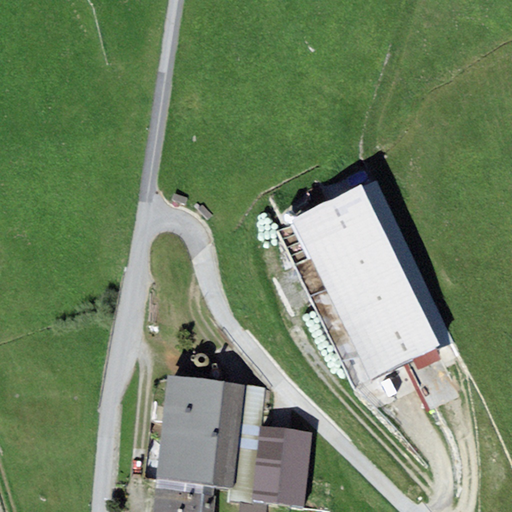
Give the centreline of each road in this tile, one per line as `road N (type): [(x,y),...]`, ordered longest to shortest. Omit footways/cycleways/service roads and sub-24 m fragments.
road 1 (unclassified): [(179,0),(111,406),(102,511)]
road 2 (track): [(421,247),(369,149),(413,0)]
